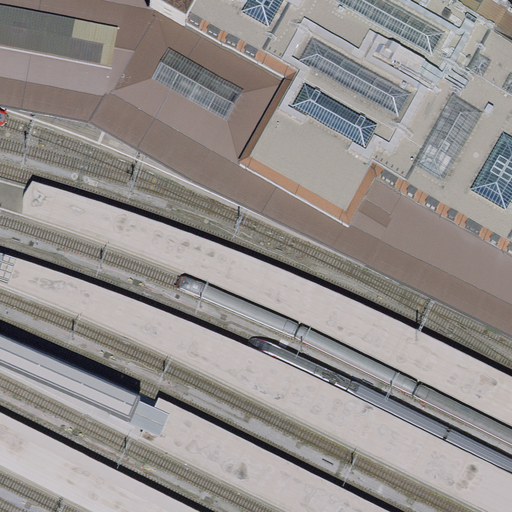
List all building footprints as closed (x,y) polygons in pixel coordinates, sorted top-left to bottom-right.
[(0,0),(0,113),(17,116),(64,136),(220,201),(315,244),(339,255),(511,336),(511,261),(505,258),(421,211),(391,194),(376,186),(349,234),(239,172),(261,132),(286,88),(266,77),(150,12),(144,0),(0,0)] [(511,19),(488,6),(477,0),(156,0),(150,12),(266,77),(286,88),(261,132),(239,172),(349,234),(376,186),(391,194),(421,211),(505,258),(511,261),(511,19)] [(111,211),(32,187),(24,201),(22,218),(74,235),(128,254),(185,276),(246,301),(313,331),(387,367),(511,430),(511,382),(461,357),(330,296),(297,281),(259,265),(191,239),(170,232),(111,211)] [(58,277),(0,257),(0,287),(31,299),(75,317),(162,356),(243,396),(434,490),(478,511),(511,511),(511,480),(456,452),(362,405),(296,373),(230,344),(180,323),(123,301),(58,277)] [(381,511),(159,402),(142,441),(283,511),(381,511)] [(188,511),(7,422),(0,418),(0,468),(88,511),(188,511)]
